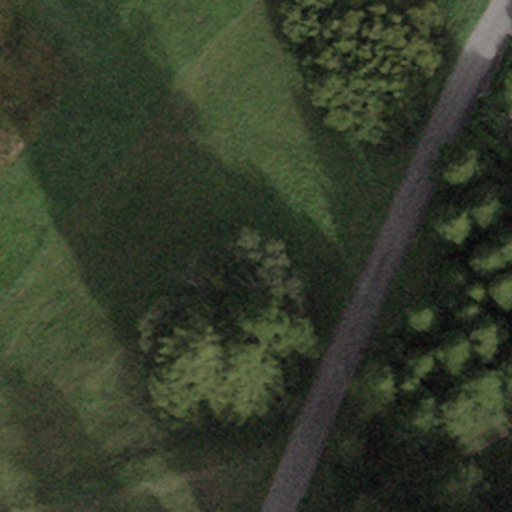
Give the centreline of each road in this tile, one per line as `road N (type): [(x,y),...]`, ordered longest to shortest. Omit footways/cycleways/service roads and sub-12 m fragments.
road 1 (unclassified): [(511,6),(423,175),(281,511)]
road 2 (track): [(325,511),(511,421)]
